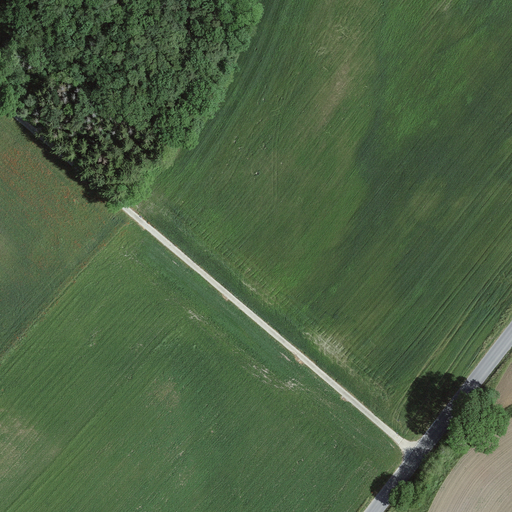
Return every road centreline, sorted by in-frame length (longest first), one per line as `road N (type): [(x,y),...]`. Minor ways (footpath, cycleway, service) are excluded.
road 1 (track): [(0,102),(418,456)]
road 2 (tertiary): [(374,511),(511,333)]
